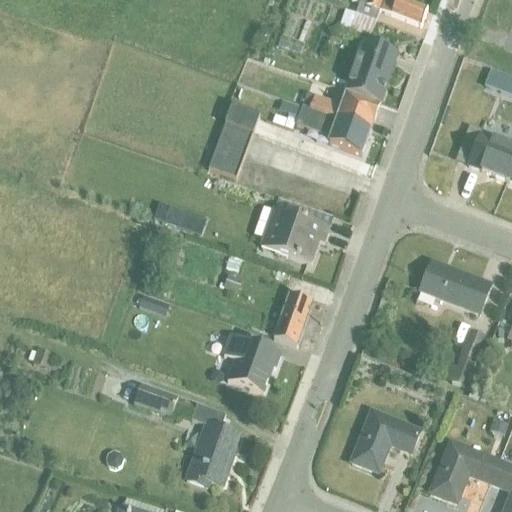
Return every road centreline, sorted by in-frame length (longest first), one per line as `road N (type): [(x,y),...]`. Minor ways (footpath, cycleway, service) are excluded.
road 1 (residential): [(392,198),(276,498)]
road 2 (residential): [(465,0),(392,198)]
road 3 (residential): [(392,198),(511,249)]
